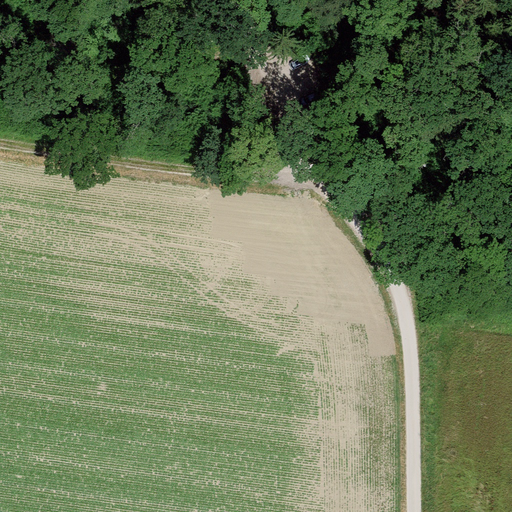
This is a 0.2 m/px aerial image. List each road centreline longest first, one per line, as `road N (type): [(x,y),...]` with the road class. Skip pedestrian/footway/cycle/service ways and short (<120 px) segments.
road 1 (track): [(414,511),(405,302),(372,230),(312,170),(242,23)]
road 2 (track): [(312,170),(208,171),(0,142)]
